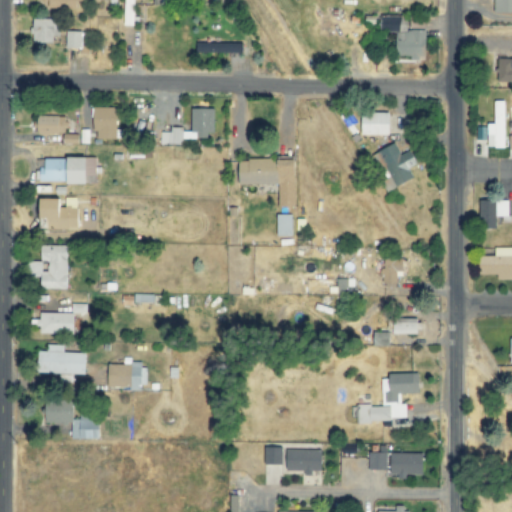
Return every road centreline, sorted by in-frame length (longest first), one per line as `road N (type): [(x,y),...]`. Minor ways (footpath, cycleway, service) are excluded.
road 1 (residential): [(457,511),(454,0)]
road 2 (tertiary): [(1,511),(1,0)]
road 3 (residential): [(455,85),(0,79)]
